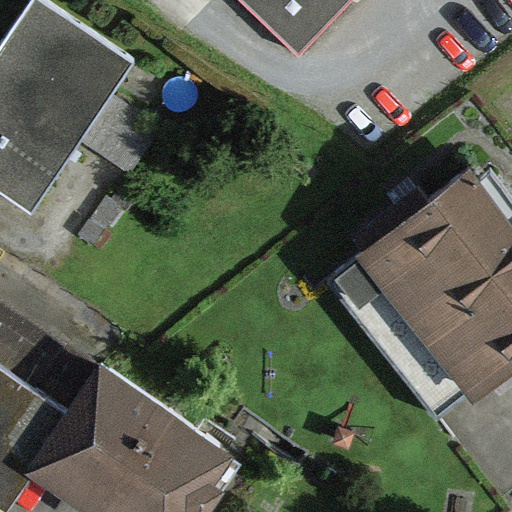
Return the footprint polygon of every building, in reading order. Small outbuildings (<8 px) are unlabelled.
[(0,184),(32,207),(137,58),(53,0),(35,0),(0,50),(0,184)] [(349,0),(247,0),(300,51),(349,0)] [(511,189),(490,160),(334,275),(436,412),(511,355),(511,189)] [(0,488),(13,497),(40,455),(100,361),(0,297),(0,488)] [(100,361),(40,455),(128,511),(194,511),(243,436),(108,350),(100,361)]
